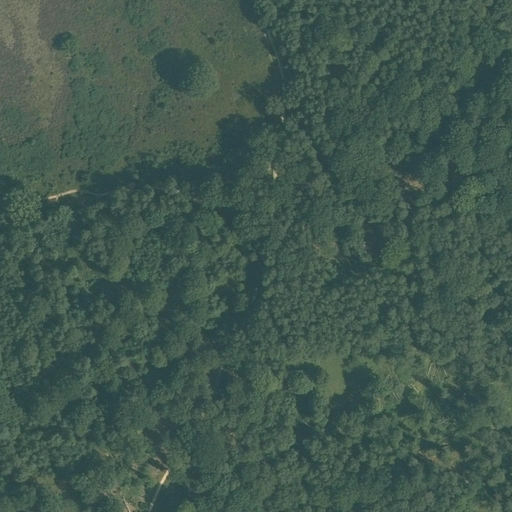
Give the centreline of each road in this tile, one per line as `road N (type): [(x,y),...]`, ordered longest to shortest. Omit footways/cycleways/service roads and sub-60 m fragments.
road 1 (track): [(147,511),(159,480),(200,423),(252,300),(278,155)]
road 2 (track): [(0,204),(82,202),(131,186),(201,180),(278,155)]
road 3 (track): [(511,132),(407,192),(366,193),(315,153),(278,155)]
